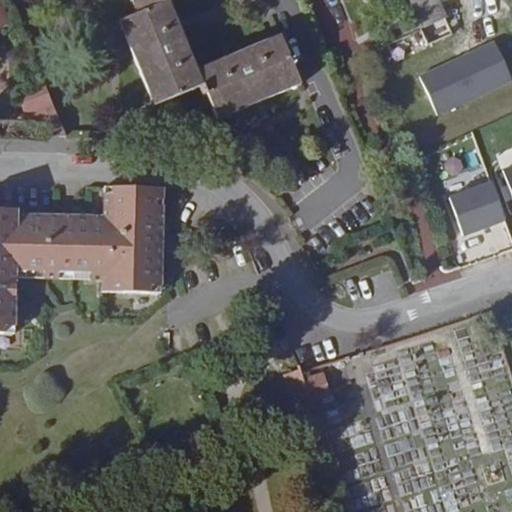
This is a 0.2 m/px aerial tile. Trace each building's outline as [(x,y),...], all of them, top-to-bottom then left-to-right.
[(130,0),(137,15),(168,2),(173,0),(130,0)] [(452,35),(435,0),(405,0),(420,30),(387,45),(394,61),(452,35)] [(168,2),(118,23),(132,56),(182,35),(168,2)] [(186,46),(182,35),(132,56),(153,107),(203,86),(198,73),(197,71),(186,46)] [(301,85),(280,36),(234,55),(197,71),(198,73),(203,86),(218,120),(270,98),(301,85)] [(435,117),(511,81),(501,58),(486,64),(482,54),(419,83),(435,117)] [(54,107),(45,85),(20,94),(28,116),(30,115),(54,107)] [(66,138),(54,107),(30,115),(38,138),(66,138)] [(511,169),(503,172),(511,198),(511,169)] [(491,183),(448,198),(462,238),(506,222),(491,183)] [(15,279),(16,271),(102,274),(102,282),(101,292),(161,294),(164,189),(103,188),(103,217),(17,215),(17,211),(0,210),(0,333),(14,334),(15,279)] [(102,282),(102,274),(16,271),(15,279),(102,282)] [(303,380),(299,370),(283,375),(291,400),(307,394),(303,380)] [(328,394),(322,374),(303,380),(307,394),(309,399),(328,394)] [(317,422),(309,399),(307,394),(291,400),(289,400),(297,428),(317,422)]
